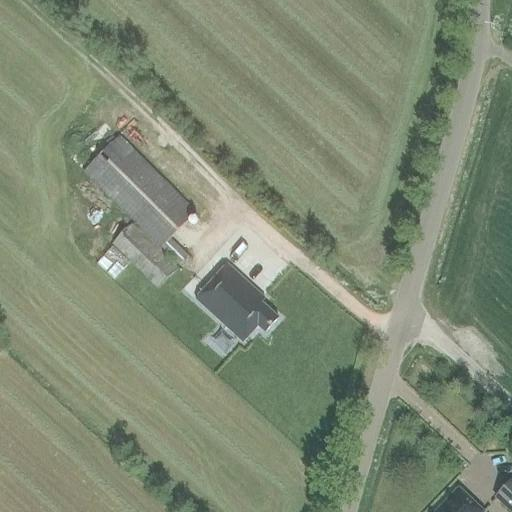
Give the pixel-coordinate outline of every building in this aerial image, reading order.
[(116,138),(82,174),(160,249),(161,247),(179,264),(187,255),(170,238),(195,212),(116,138)] [(82,187),(76,187),(72,188),(67,191),(63,195),(60,200),(58,205),(57,210),(57,216),(58,222),(62,227),(64,229),(68,231),(72,232),(76,234),(81,234),(86,233),(91,232),(95,229),(98,226),(101,221),(103,215),(104,209),(103,203),(102,200),(99,196),(95,192),(90,189),(86,188),(82,187)] [(132,224),(112,245),(157,289),(178,269),(132,224)] [(264,299),(226,264),(194,299),(241,343),(257,327),(263,333),(277,318),(260,303),(264,299)] [(178,327),(189,337),(195,343),(201,337),(204,334),(186,318),(178,327)] [(511,511),(511,484),(511,483),(497,498),(511,511)] [(459,489),(437,511),(482,511),(483,511),(459,489)]
